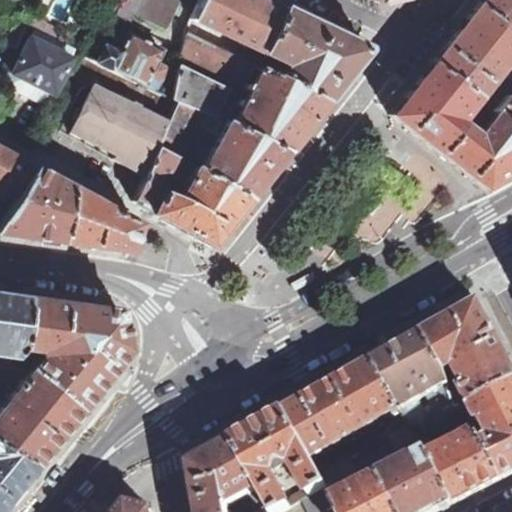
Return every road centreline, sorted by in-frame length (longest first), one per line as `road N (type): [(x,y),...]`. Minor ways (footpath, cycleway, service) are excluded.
road 1 (residential): [(416,40),(186,302)]
road 2 (residential): [(186,302),(178,259),(154,225),(0,141)]
road 3 (unclassified): [(283,357),(480,251)]
road 4 (unclassified): [(155,432),(283,357)]
